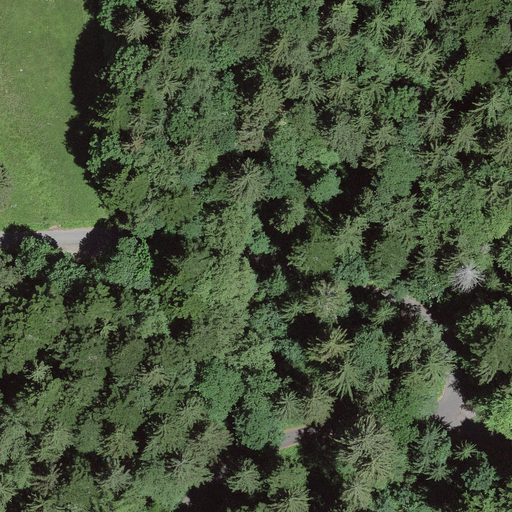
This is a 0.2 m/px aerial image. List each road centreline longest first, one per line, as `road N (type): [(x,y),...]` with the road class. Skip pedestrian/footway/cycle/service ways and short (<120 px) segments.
road 1 (unclassified): [(436,419),(459,383),(450,335),(430,313),(177,243),(0,240)]
road 2 (unclassified): [(185,511),(203,487),(273,449),(325,433),(409,429),(436,419)]
